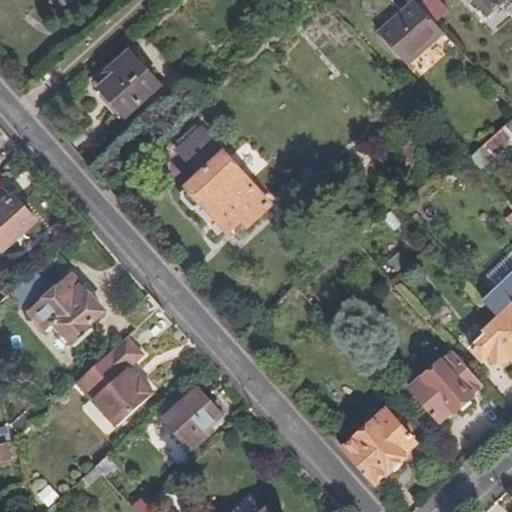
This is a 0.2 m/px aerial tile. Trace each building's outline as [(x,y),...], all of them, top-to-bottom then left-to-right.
[(23,0),(23,17),(66,17),(66,0),(23,0)] [(424,0),(419,5),(435,23),(448,11),(438,0),(424,0)] [(469,0),(484,16),(501,0),(469,0)] [(408,67),(444,34),(435,23),(419,5),(415,1),(379,33),(408,67)] [(112,79),(100,88),(125,116),(160,85),(130,51),(107,72),(112,79)] [(95,82),(100,88),(112,79),(107,72),(95,82)] [(411,94),(401,103),(416,121),(426,111),(411,94)] [(484,144),(492,153),(511,134),(504,125),(484,144)] [(246,225),(270,203),(202,127),(179,148),(202,174),(188,186),(184,189),(183,196),(195,210),(202,210),(206,206),(226,229),(240,217),(246,225)] [(400,150),(420,172),(442,151),(423,129),(400,150)] [(468,158),(477,167),(492,153),(484,144),(468,158)] [(346,182),(362,200),(372,190),(357,172),(346,182)] [(36,222),(4,186),(3,187),(0,189),(0,249),(3,252),(36,222)] [(511,274),(511,251),(487,276),(497,287),(511,274)] [(395,272),(408,262),(400,252),(387,263),(395,272)] [(499,318),(511,332),(511,274),(497,287),(482,300),(499,318)] [(21,298),(36,284),(30,277),(14,292),(21,298)] [(72,277),(31,314),(48,334),(57,326),(77,347),(95,332),(89,325),(103,312),(72,277)] [(160,308),(149,295),(125,317),(137,329),(160,308)] [(511,362),(511,332),(499,318),(483,332),(486,335),(471,349),(481,362),(484,359),(488,362),(506,363),(509,360),(511,362)] [(78,382),(118,426),(153,394),(141,381),(139,383),(126,368),(141,354),(127,338),(78,382)] [(456,413),(484,387),(452,351),(411,389),(439,421),(452,410),(456,413)] [(222,416),(198,390),(164,420),(193,452),(206,439),(202,434),(222,416)] [(8,426),(13,440),(40,416),(32,405),(8,426)] [(342,451),(374,487),(404,459),(401,456),(415,444),(386,410),(342,451)] [(0,426),(0,443),(5,442),(13,440),(8,426),(8,425),(0,426)] [(0,443),(0,462),(10,460),(5,442),(0,443)] [(97,468),(103,475),(110,468),(104,461),(97,468)] [(97,468),(84,479),(91,486),(103,475),(97,468)] [(14,495),(31,490),(28,481),(12,486),(14,495)] [(163,511),(152,500),(147,495),(134,508),(137,511),(163,511)]
